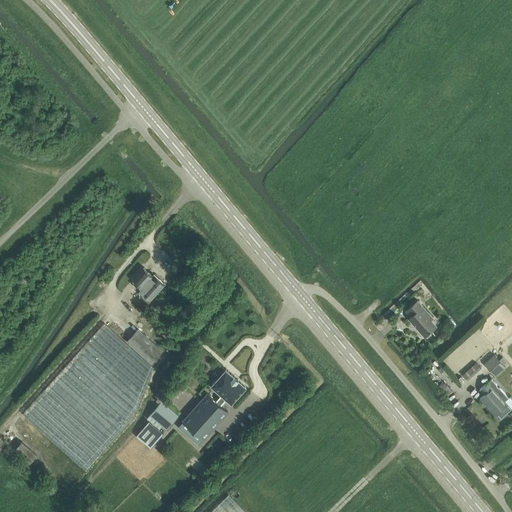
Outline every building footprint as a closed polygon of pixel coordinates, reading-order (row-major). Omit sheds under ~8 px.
[(149,301),(165,283),(154,274),(153,276),(144,267),(133,279),(142,287),(140,289),(144,293),(142,296),(149,301)] [(425,336),(436,326),(431,320),(433,318),(418,300),(406,311),(411,316),(409,318),(425,336)] [(105,324),(23,414),(86,471),(133,418),(154,368),(105,324)] [(151,363),(162,351),(138,329),(127,341),(151,363)] [(495,355),(485,364),(495,375),(505,366),(495,355)] [(476,363),(463,375),(467,380),(481,368),(476,363)] [(208,393),(179,427),(198,444),(203,438),(204,439),(228,411),(221,405),(226,399),(230,403),(231,402),(232,403),(246,387),(226,369),(211,385),(217,391),(221,395),(216,400),(208,393)] [(488,382),(480,389),(484,394),(480,398),(496,415),(497,414),(501,418),(511,408),(511,407),(511,396),(511,395),(508,398),(500,388),(499,388),(496,385),(497,385),(492,379),(488,382)] [(161,401),(147,418),(160,429),(163,426),(167,430),(179,416),(161,401)] [(151,449),(164,434),(149,421),(136,436),(151,449)] [(30,463),(37,455),(22,441),(15,449),(30,463)] [(246,511),(229,494),(210,511),(246,511)]
